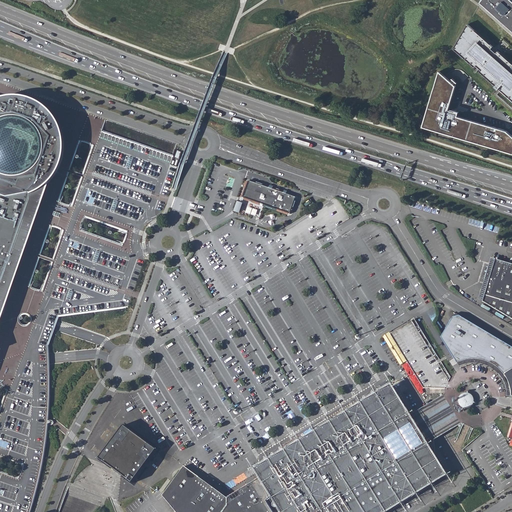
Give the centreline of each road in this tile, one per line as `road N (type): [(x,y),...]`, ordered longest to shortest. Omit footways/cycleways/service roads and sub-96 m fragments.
road 1 (trunk): [(511,186),(212,91),(0,9)]
road 2 (trunk): [(12,30),(170,94),(427,179)]
road 3 (unclassified): [(194,132),(0,65)]
road 4 (unclassified): [(0,77),(189,146)]
road 5 (unclassified): [(511,337),(439,293),(389,213)]
road 6 (residential): [(374,196),(214,144)]
road 7 (residential): [(114,370),(71,436),(40,511)]
road 8 (residential): [(51,511),(94,416),(126,376)]
